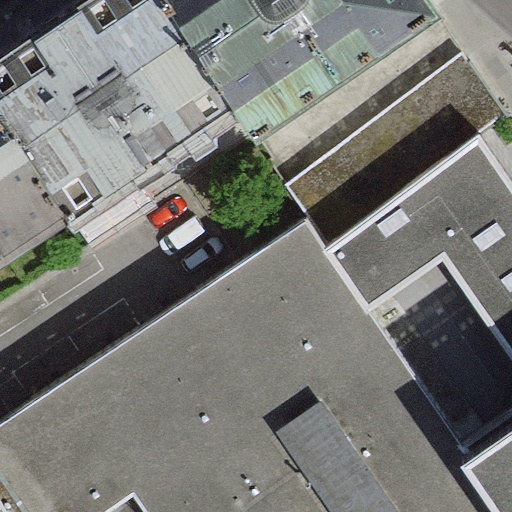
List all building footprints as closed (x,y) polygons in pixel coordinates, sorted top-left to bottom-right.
[(230,96),(167,0),(87,0),(0,58),(0,109),(66,207),(137,159),(159,145),(230,96)] [(428,0),(167,0),(230,96),(257,130),(434,8),(428,0)] [(330,245),(481,132),(507,112),(476,64),(297,199),(308,215),(330,245)] [(0,250),(66,207),(0,109),(0,250)] [(511,176),(481,132),(330,245),(370,305),(413,274),(444,253),(511,352),(511,404),(504,410),(461,440),(470,450),(511,419),(511,176)] [(159,145),(137,159),(147,173),(168,158),(159,145)] [(3,420),(0,421),(0,490),(14,511),(101,511),(107,508),(135,490),(150,511),(511,511),(511,510),(470,450),(461,440),(370,305),(330,245),(308,215),(240,261),(3,420)] [(511,419),(470,450),(511,510),(511,419)] [(14,511),(0,490),(0,511),(14,511)] [(150,511),(135,490),(107,508),(110,511),(150,511)]
